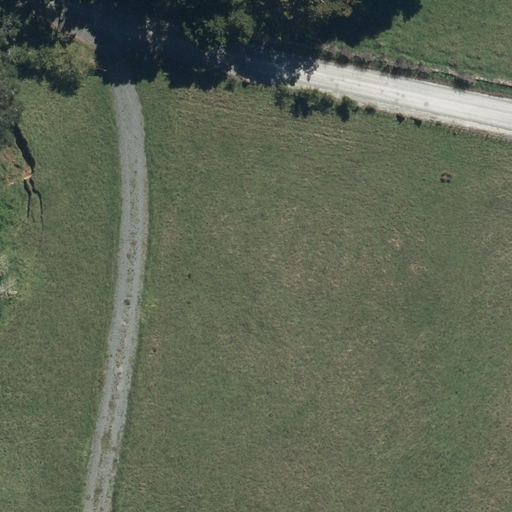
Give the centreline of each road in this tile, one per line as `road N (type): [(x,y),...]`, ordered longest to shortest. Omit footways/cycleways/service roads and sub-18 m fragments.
road 1 (track): [(97,511),(139,284),(126,16)]
road 2 (residential): [(92,0),(307,72),(511,113)]
